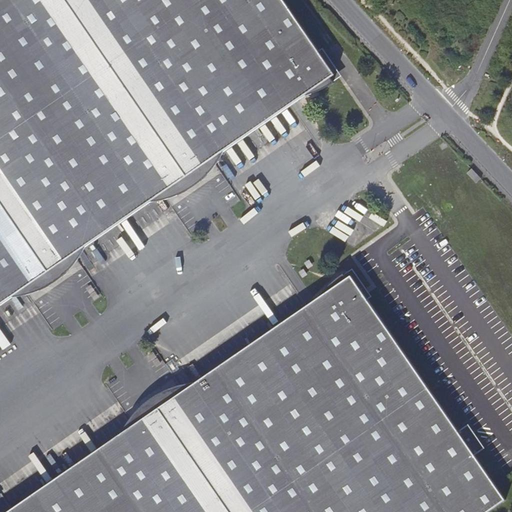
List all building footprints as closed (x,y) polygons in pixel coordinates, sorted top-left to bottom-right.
[(0,0),(0,303),(12,296),(34,281),(39,289),(43,287),(48,285),(52,282),(56,280),(60,277),(63,274),(67,271),(70,268),(64,260),(86,245),(150,201),(172,186),(178,194),(182,192),(186,190),(190,187),(194,185),(198,182),(202,179),(206,176),(208,173),(203,165),(225,150),(311,91),(312,92),(315,92),(317,91),(319,90),(322,89),(324,88),(326,87),(328,85),(331,84),(333,83),(335,81),(332,76),(334,75),(283,0),(0,0)] [(223,153),(225,150),(203,165),(208,173),(209,172),(212,169),(215,165),(218,161),(221,157),(223,153)] [(471,169),(467,173),(476,183),(480,179),(471,169)] [(172,186),(150,201),(153,201),(154,200),(159,200),(164,199),(168,197),(173,196),(177,194),(178,194),(172,186)] [(85,248),(86,245),(64,260),(70,268),(70,267),(74,264),(77,260),(80,256),(82,252),(85,248)] [(486,511),(506,499),(475,454),(485,447),(468,423),(458,430),(352,274),(347,277),(344,272),(341,274),(339,276),(336,278),(334,280),(332,282),(329,285),(327,287),(325,289),(327,291),(196,381),(174,396),(168,388),(164,389),(160,392),(156,394),(152,397),(148,399),(144,403),(141,406),(138,409),(144,417),(121,432),(4,511),(486,511)] [(34,281),(12,296),(14,295),(16,295),(20,295),(25,294),(30,292),(34,291),(39,289),(34,281)] [(169,388),(168,388),(174,396),(196,381),(193,381),(192,381),(187,382),(183,383),(178,384),(173,386),(169,388)] [(123,429),(121,432),(144,417),(138,409),(137,409),(134,413),(131,416),(128,420),(125,424),(123,429)]
